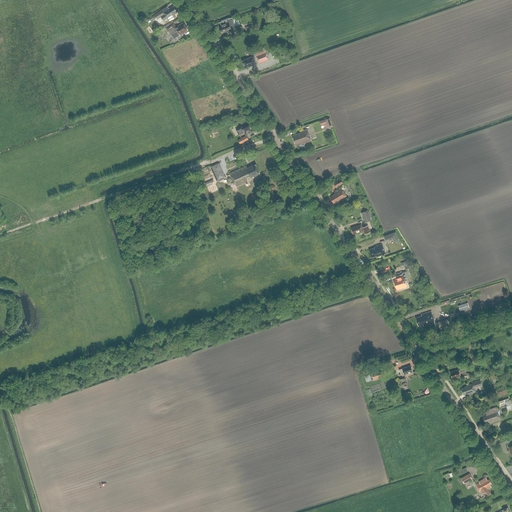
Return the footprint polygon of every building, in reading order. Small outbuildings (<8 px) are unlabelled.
[(173,7),(164,12),(164,13),(165,15),(161,17),(163,20),(167,18),(169,22),(175,18),(173,14),(177,12),(173,7)] [(161,11),(155,15),(149,19),(151,22),(157,18),(157,19),(164,15),(161,11)] [(235,27),(232,21),(231,21),(230,18),(230,19),(229,18),(221,21),(221,22),(220,23),(221,26),(219,27),(222,34),(231,30),(231,28),(235,27)] [(187,27),(186,27),(185,26),(186,25),(184,24),(183,23),(178,26),(176,27),(173,23),(166,28),(168,31),(170,30),(173,35),(175,38),(180,35),(180,36),(183,34),(183,33),(188,30),(188,29),(187,27)] [(268,60),(264,48),(255,52),(259,63),(268,60)] [(245,69),(251,66),(252,67),(254,67),(254,65),(256,64),(253,57),(242,61),(245,69)] [(242,128),(242,127),(238,129),(236,130),(239,135),(244,132),(246,135),(253,131),(249,125),(242,128)] [(301,133),(292,136),(296,146),(311,141),(307,129),(300,132),(301,133)] [(248,140),(246,136),(238,140),(240,144),(248,140)] [(236,187),(240,185),(246,182),(252,179),(251,177),(260,173),(256,164),(247,168),(246,166),(229,173),(236,187)] [(226,178),(223,173),(215,177),(217,182),(226,178)] [(333,184),(336,188),(343,184),(341,179),(333,184)] [(347,198),(341,188),(334,193),(335,194),(330,197),(334,204),(337,202),(337,203),(340,201),(340,202),(347,198)] [(365,222),(371,220),(368,211),(362,213),(365,222)] [(367,226),(362,228),(361,225),(351,229),(353,234),(358,233),(360,232),(363,230),(365,234),(370,232),(367,226)] [(396,232),(384,236),(385,241),(397,237),(396,232)] [(378,256),(378,257),(386,254),(382,244),(375,246),(375,248),(369,250),(372,257),(376,256),(376,257),(378,256)] [(410,268),(407,261),(401,263),(403,267),(405,266),(406,270),(410,268)] [(410,277),(408,271),(402,273),(403,277),(397,279),(398,280),(394,282),(396,289),(398,288),(399,290),(403,288),(407,286),(404,279),(410,277)] [(481,295),(483,301),(491,299),(489,292),(481,295)] [(423,325),(423,326),(435,322),(431,311),(421,315),(422,316),(416,318),(418,326),(423,325)] [(450,318),(443,320),(445,326),(452,324),(450,318)] [(401,375),(404,373),(404,375),(412,372),(410,366),(402,369),(399,370),(401,375)] [(459,370),(458,370),(450,372),(452,378),(460,376),(460,375),(466,373),(465,368),(459,370)] [(383,377),(381,371),(371,374),(373,380),(383,377)] [(475,392),(473,387),(478,386),(482,385),(480,380),(472,383),(472,384),(468,385),(468,386),(465,387),(465,388),(461,389),(461,390),(461,391),(461,392),(462,392),(463,395),(467,393),(467,394),(471,393),(475,392)] [(507,410),(511,408),(509,399),(497,402),(499,408),(506,406),(507,410)] [(500,420),(497,409),(496,407),(485,411),(486,415),(482,416),(485,423),(491,421),(491,422),(493,422),(500,420)] [(469,474),(461,479),(464,484),(472,479),(469,474)] [(476,485),(480,492),(483,490),(486,496),(490,494),(488,489),(491,487),(490,485),(491,484),(489,480),(487,480),(486,478),(479,482),(479,483),(476,485)]
